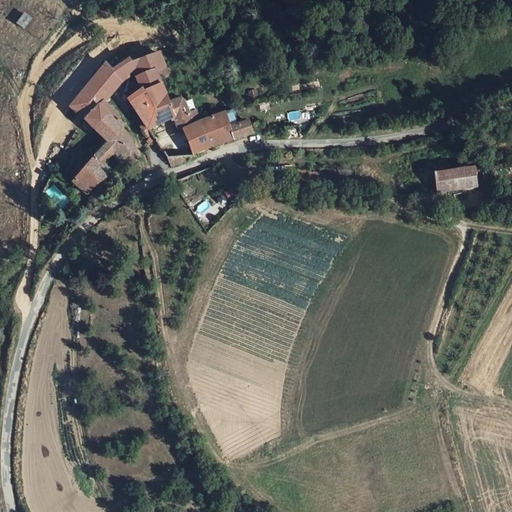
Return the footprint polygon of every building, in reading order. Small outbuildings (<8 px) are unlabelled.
[(24,13),(17,23),(24,28),(31,18),(24,13)] [(167,74),(162,62),(156,52),(147,57),(150,64),(158,79),(167,74)] [(132,66),(137,75),(150,64),(147,57),(132,66)] [(104,102),(137,75),(132,66),(129,61),(112,72),(105,64),(70,106),(87,122),(95,129),(104,121),(109,116),(115,112),(106,103),(104,102)] [(160,83),(128,100),(144,125),(148,130),(175,117),(182,129),(199,121),(194,111),(188,113),(184,103),(182,98),(167,103),(165,98),(160,83)] [(190,101),(184,103),(188,113),(194,111),(190,101)] [(224,114),(203,120),(208,136),(212,148),(253,133),(248,122),(228,127),(224,114)] [(158,146),(167,159),(208,136),(203,120),(199,121),(182,129),(176,133),(156,143),(158,146)] [(108,142),(71,181),(87,194),(102,182),(96,174),(108,163),(115,171),(129,165),(140,158),(132,138),(114,121),(100,134),(108,142)] [(152,137),(148,130),(144,125),(140,127),(148,139),(152,137)] [(193,151),(212,148),(208,136),(167,159),(172,167),(196,156),(193,151)] [(320,173),(297,170),(296,180),(318,183),(320,173)] [(473,171),(435,181),(440,201),(479,191),(473,171)] [(54,183),(45,191),(59,208),(68,201),(54,183)] [(45,225),(55,218),(44,199),(40,209),(45,225)] [(82,274),(67,272),(67,279),(82,282),(82,274)]
